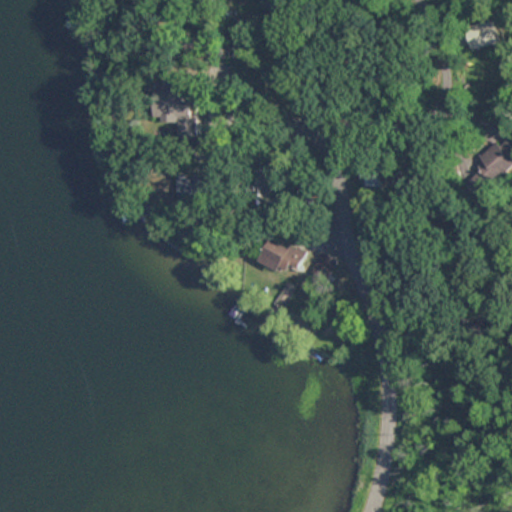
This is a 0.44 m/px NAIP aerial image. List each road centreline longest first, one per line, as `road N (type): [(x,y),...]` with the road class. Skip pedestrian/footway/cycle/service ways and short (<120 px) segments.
road 1 (residential): [(369,511),(391,416),(384,336),(335,157),(324,142)]
road 2 (residential): [(324,142),(258,109),(232,81),(217,0)]
road 3 (residential): [(373,0),(324,142)]
